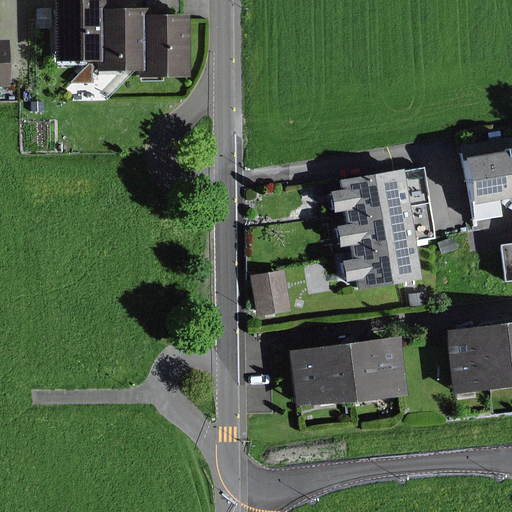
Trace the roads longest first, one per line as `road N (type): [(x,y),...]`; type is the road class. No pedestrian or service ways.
road 1 (residential): [(226,449),(226,387),(211,358),(185,354),(165,380),(179,411),(205,433)]
road 2 (residential): [(220,82),(166,133),(160,153),(170,172),(206,180),(223,157),(224,121)]
